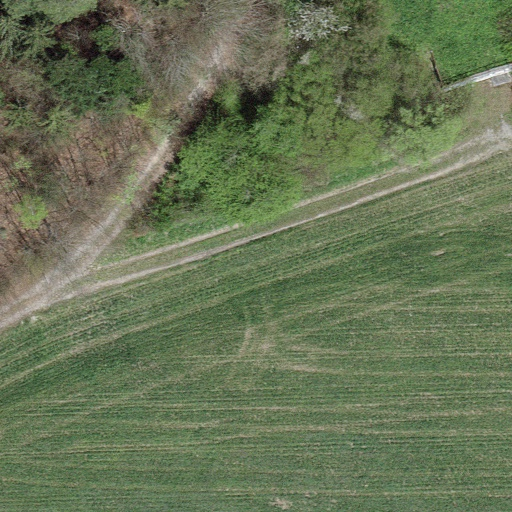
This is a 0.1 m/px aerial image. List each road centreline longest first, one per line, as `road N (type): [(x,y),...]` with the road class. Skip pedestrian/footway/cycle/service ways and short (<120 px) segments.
road 1 (track): [(82,254),(315,201),(511,138)]
road 2 (track): [(244,0),(125,208),(82,254),(0,315)]
